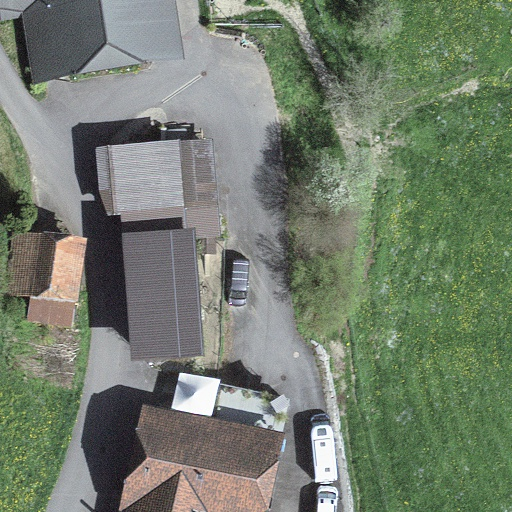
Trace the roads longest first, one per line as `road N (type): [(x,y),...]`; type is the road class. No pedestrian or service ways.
road 1 (track): [(60,511),(94,404),(104,291),(74,196),(0,62)]
road 2 (track): [(42,134),(188,78),(184,0)]
